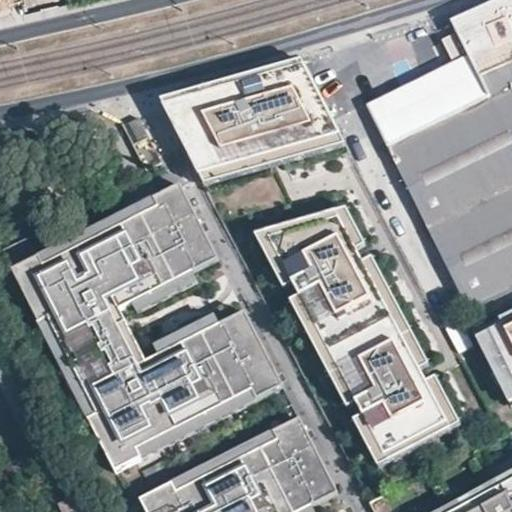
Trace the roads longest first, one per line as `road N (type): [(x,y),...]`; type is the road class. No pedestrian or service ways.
road 1 (primary): [(0,113),(436,0)]
road 2 (primary): [(158,0),(0,37)]
